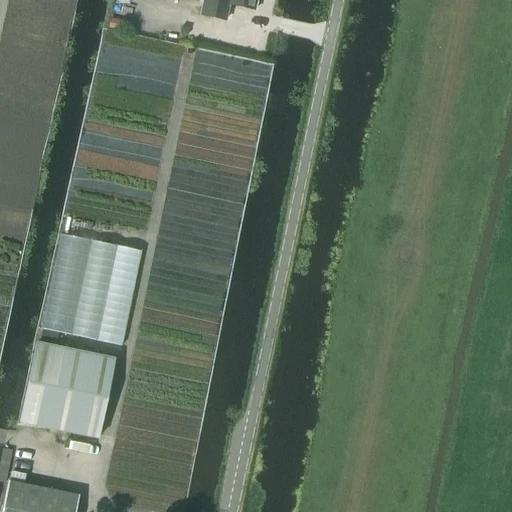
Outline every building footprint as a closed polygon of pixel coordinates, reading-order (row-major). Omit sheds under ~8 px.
[(228,0),(229,0),(228,5),(255,11),(257,0),(228,0)] [(181,28),(180,35),(186,36),(188,29),(181,28)] [(61,235),(41,330),(120,346),(139,251),(61,235)] [(43,331),(40,344),(55,347),(57,334),(43,331)] [(113,360),(35,344),(19,424),(97,439),(113,360)] [(11,473),(9,483),(23,486),(25,476),(11,473)] [(8,483),(1,511),(76,511),(79,497),(23,486),(9,483),(8,483)]
